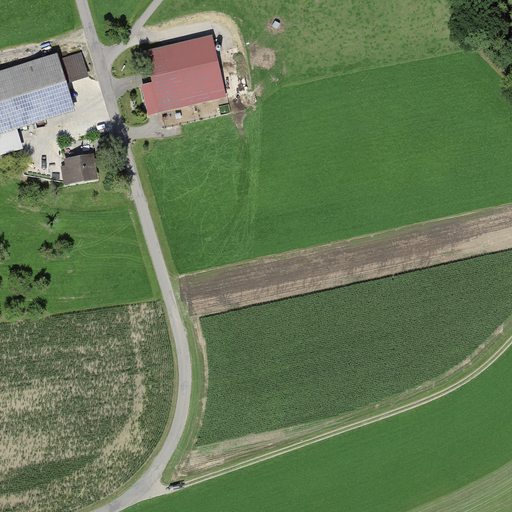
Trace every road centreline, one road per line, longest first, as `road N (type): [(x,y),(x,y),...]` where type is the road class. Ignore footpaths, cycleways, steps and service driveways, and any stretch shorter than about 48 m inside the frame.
road 1 (residential): [(82,0),(186,366),(181,416),(164,458),(106,511)]
road 2 (track): [(137,491),(175,488),(452,396),(511,355)]
